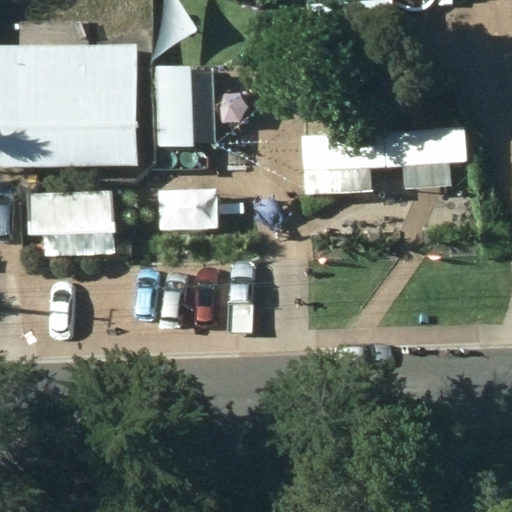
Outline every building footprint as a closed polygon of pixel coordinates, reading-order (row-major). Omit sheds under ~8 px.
[(234,58),(236,38),(223,36),(221,57),(234,58)] [(3,167),(146,166),(145,42),(2,44),(3,167)] [(241,116),(244,198),(292,197),(289,116),(241,116)] [(308,133),(309,177),(471,172),(469,128),(308,133)] [(36,188),(33,236),(118,241),(120,192),(36,188)]
